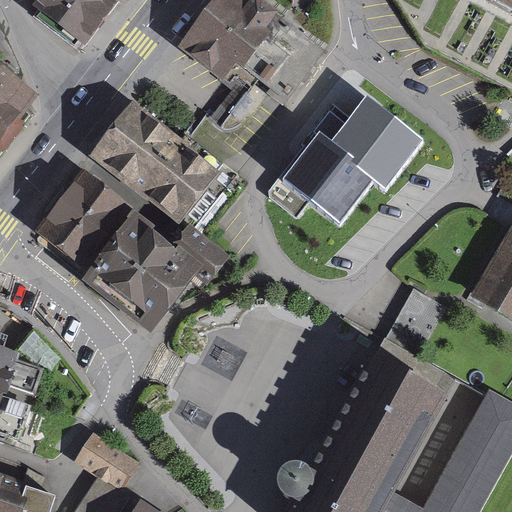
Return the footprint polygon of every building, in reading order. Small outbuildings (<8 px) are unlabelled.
[(112,9),(99,0),(32,0),(30,3),(41,11),(36,18),(80,51),(112,9)] [(119,0),(99,0),(112,9),(119,0)] [(252,0),(216,0),(183,42),(248,93),(261,76),(287,96),(321,54),(252,0)] [(511,0),(482,0),(511,16),(511,0)] [(0,139),(33,96),(0,71),(0,139)] [(327,139),(291,184),(344,226),(379,182),(389,190),(422,148),(393,125),(370,107),(338,147),(327,139)] [(143,114),(105,162),(191,231),(230,183),(143,114)] [(96,184),(51,238),(89,269),(134,216),(96,184)] [(104,265),(155,313),(202,262),(150,215),(104,265)] [(511,233),(477,293),(511,313),(511,233)] [(104,265),(95,274),(147,322),(155,313),(104,265)] [(0,387),(3,389),(16,350),(0,344),(0,387)] [(293,495),(284,511),(384,511),(446,394),(366,353),(310,461),(303,458),(294,455),(285,457),(278,466),(279,480),(286,491),(293,495)] [(426,511),(472,511),(511,440),(511,406),(491,395),(426,511)] [(135,462),(97,438),(83,460),(121,484),(135,462)] [(0,474),(0,511),(49,511),(56,494),(0,474)] [(114,511),(124,499),(100,482),(78,511),(114,511)]
